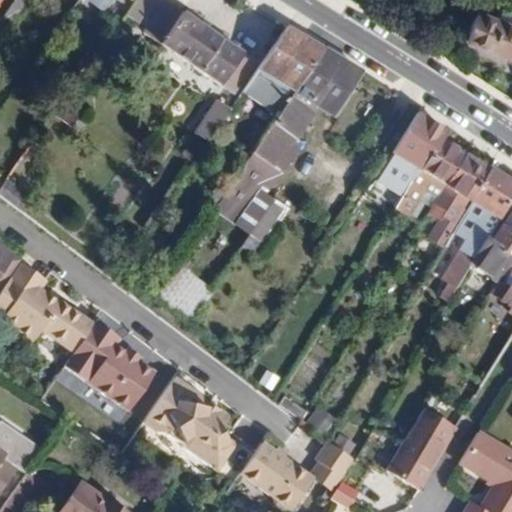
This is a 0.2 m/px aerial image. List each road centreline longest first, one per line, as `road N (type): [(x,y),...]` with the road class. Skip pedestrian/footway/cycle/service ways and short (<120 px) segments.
road 1 (residential): [(0,216),(283,424)]
road 2 (tertiary): [(291,0),(511,137)]
